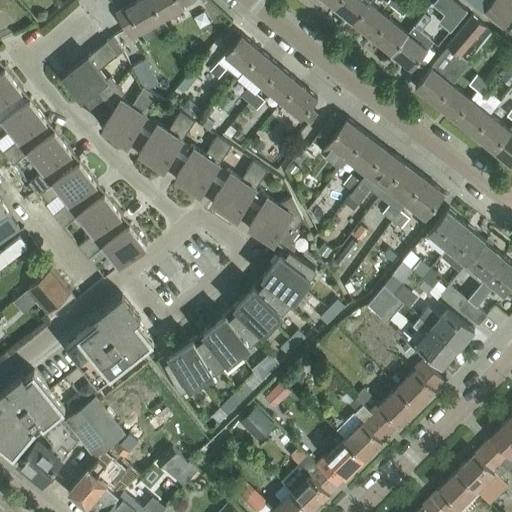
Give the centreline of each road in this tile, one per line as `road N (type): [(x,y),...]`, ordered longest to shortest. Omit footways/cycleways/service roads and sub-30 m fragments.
road 1 (residential): [(249,0),(511,205)]
road 2 (residential): [(186,228),(60,117),(27,74),(29,60),(80,22)]
road 3 (residential): [(124,275),(162,318),(172,316),(243,253),(202,221),(186,228)]
road 4 (residential): [(511,354),(354,511)]
road 5 (residential): [(124,275),(0,373)]
